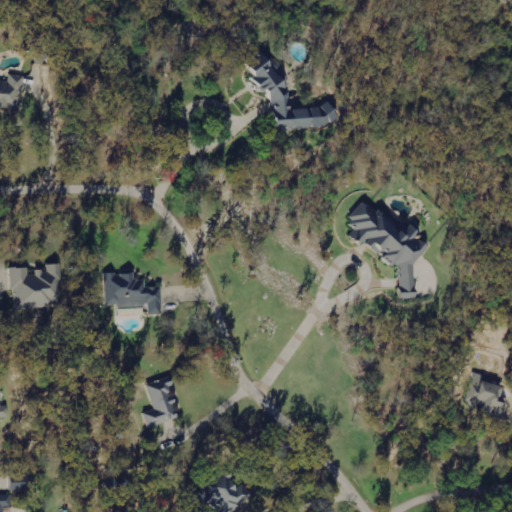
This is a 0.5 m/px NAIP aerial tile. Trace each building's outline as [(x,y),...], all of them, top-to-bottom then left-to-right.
[(276,129),(341,123),(340,102),(290,107),(286,60),(256,63),(257,80),(262,80),(263,90),(272,89),(276,129)] [(0,75),(0,106),(18,111),(26,75),(10,72),(9,77),(0,75)] [(420,298),(420,240),(423,240),(423,222),(401,222),(401,212),(374,212),(374,208),(353,208),(353,241),(375,241),(375,252),(387,252),(387,264),(401,264),(401,298),(420,298)] [(13,267),(15,307),(62,305),(60,263),(48,263),(48,269),(32,270),(32,266),(13,267)] [(106,273),(106,307),(149,306),(150,314),(163,314),(163,286),(147,286),(147,278),(137,279),(136,272),(106,273)] [(148,384),(155,409),(144,412),(149,427),(180,417),(174,400),(173,400),(169,387),(175,385),(172,377),(148,384)] [(466,405),(503,415),(508,398),(502,396),(504,387),(473,379),(466,405)] [(202,510),(218,507),(219,510),(253,504),(248,482),(236,485),(234,474),(202,481),(205,494),(199,495),(202,510)] [(0,493),(0,511),(6,511),(6,506),(12,506),(12,493),(0,493)]
